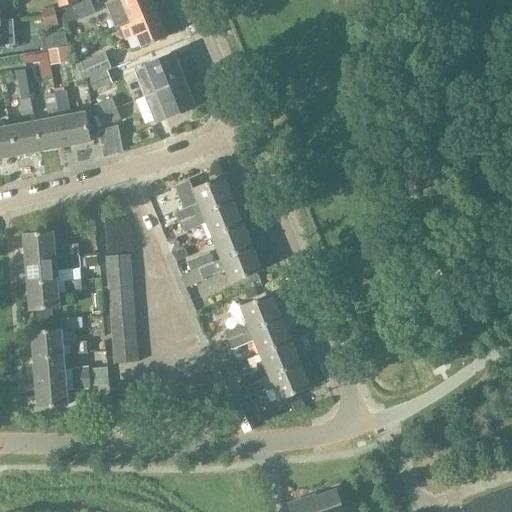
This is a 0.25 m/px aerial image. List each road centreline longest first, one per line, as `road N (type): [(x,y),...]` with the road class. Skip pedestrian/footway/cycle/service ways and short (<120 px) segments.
road 1 (unclassified): [(350,418),(325,435),(258,444),(0,445)]
road 2 (unclassified): [(350,418),(349,396),(242,132)]
road 3 (residential): [(121,171),(157,273),(146,284),(153,372)]
road 4 (unclassified): [(350,418),(377,422),(415,406),(511,341)]
road 5 (unclassified): [(242,132),(188,0)]
road 6 (residential): [(121,171),(242,132)]
road 7 (residential): [(0,202),(121,171)]
